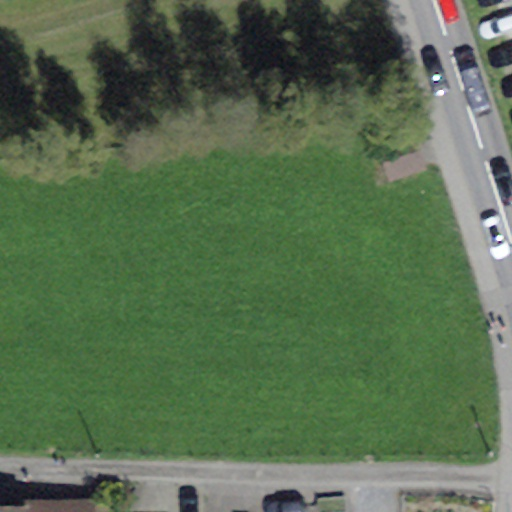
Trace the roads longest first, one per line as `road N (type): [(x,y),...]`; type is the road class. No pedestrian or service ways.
road 1 (residential): [(0,474),(511,486)]
road 2 (secondary): [(511,259),(420,0)]
